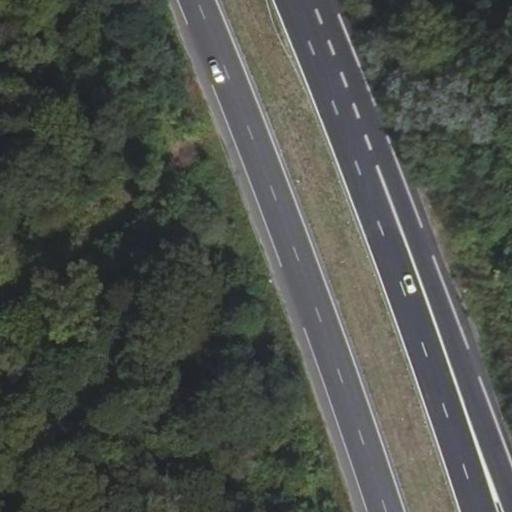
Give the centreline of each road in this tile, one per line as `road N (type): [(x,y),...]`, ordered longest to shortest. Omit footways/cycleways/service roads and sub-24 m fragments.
road 1 (trunk): [(196,0),(383,511)]
road 2 (trunk): [(481,511),(370,166)]
road 3 (trunk): [(511,492),(412,210),(370,166)]
road 4 (trunk): [(370,166),(299,0)]
